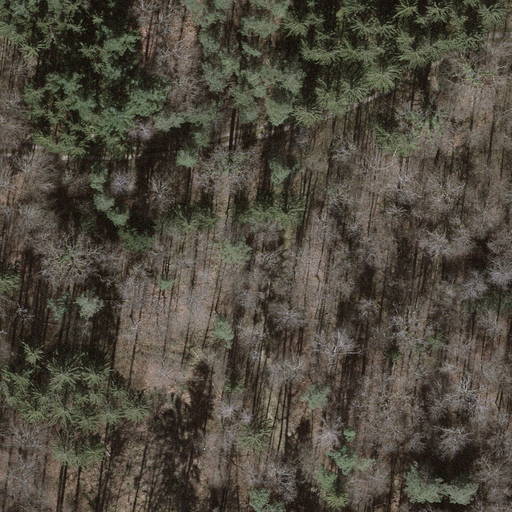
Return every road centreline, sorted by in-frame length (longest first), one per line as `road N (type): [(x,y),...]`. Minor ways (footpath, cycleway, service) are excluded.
road 1 (track): [(363,102),(300,195),(265,311),(267,404),(287,472),(346,511)]
road 2 (track): [(0,157),(191,146),(363,102)]
road 3 (track): [(511,37),(466,39),(389,74),(363,102)]
